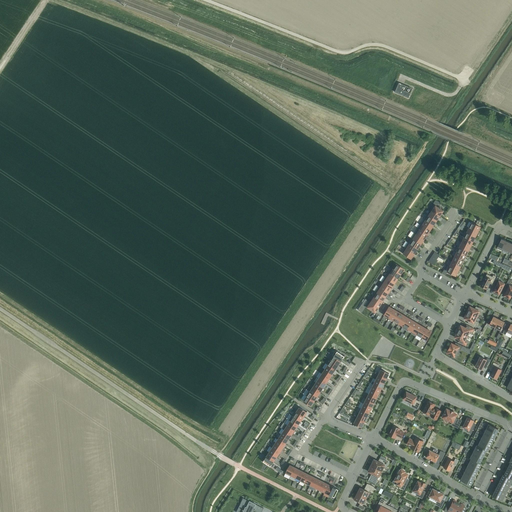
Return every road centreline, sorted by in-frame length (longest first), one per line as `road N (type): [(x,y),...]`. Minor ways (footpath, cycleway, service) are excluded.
road 1 (unclassified): [(216,454),(0,308)]
road 2 (residential): [(373,440),(407,381),(511,426)]
road 3 (residential): [(450,326),(435,352),(511,400)]
